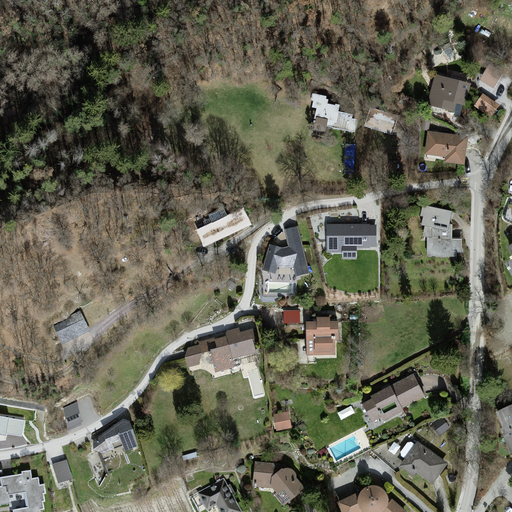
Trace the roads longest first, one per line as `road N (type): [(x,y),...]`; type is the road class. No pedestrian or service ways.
road 1 (residential): [(0,455),(81,434),(140,389),(174,345),(229,319),(246,301),(258,240),(279,219),(307,206),(482,182)]
road 2 (residential): [(482,182),(468,494)]
